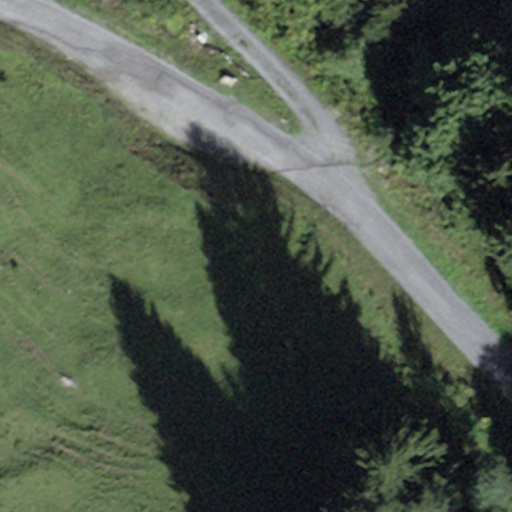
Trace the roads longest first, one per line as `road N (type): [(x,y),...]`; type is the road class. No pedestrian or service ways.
road 1 (track): [(511,380),(453,324),(360,212),(298,166),(79,39),(0,11)]
road 2 (track): [(199,0),(283,83),(321,138),(324,158),(314,178)]
